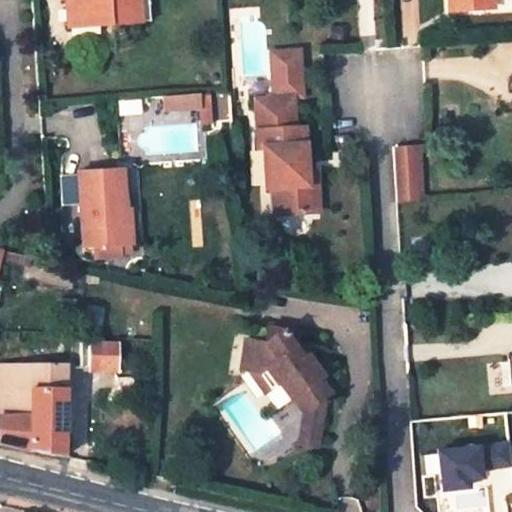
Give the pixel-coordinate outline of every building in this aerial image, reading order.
[(66,0),(69,27),(112,24),(139,22),(137,0),(66,0)] [(150,22),(148,0),(137,0),(139,22),(150,22)] [(449,0),(450,10),(493,8),(492,0),(449,0)] [(304,173),(301,130),(291,130),(289,99),(299,98),(297,53),(269,55),(272,100),(252,102),(256,152),(263,152),(265,191),(273,191),(275,217),(320,214),(318,186),(305,187),(304,173)] [(200,93),(162,95),(163,110),(201,107),(200,93)] [(422,200),(418,145),(393,146),(397,202),(422,200)] [(120,246),(118,210),(123,210),(121,169),(77,172),(82,247),(120,246)] [(304,173),(305,187),(318,186),(317,173),(304,173)] [(130,245),(127,210),(123,210),(118,210),(120,246),(130,245)] [(0,260),(29,267),(32,258),(0,248),(0,260)] [(296,332),(266,328),(264,343),(253,341),(243,349),(241,361),(249,371),(260,373),(272,388),(279,383),(291,399),(294,397),(304,412),(319,401),(329,394),(318,379),(321,377),(305,355),(301,358),(294,347),(296,332)] [(80,368),(116,369),(116,343),(88,343),(88,355),(80,354),(80,368)] [(0,364),(0,442),(43,454),(63,457),(63,435),(63,420),(64,365),(0,364)] [(249,371),(265,393),(272,388),(260,373),(249,371)] [(302,427),(321,430),(325,406),(319,401),(304,412),(302,427)] [(63,420),(63,435),(71,436),(72,421),(63,420)]
